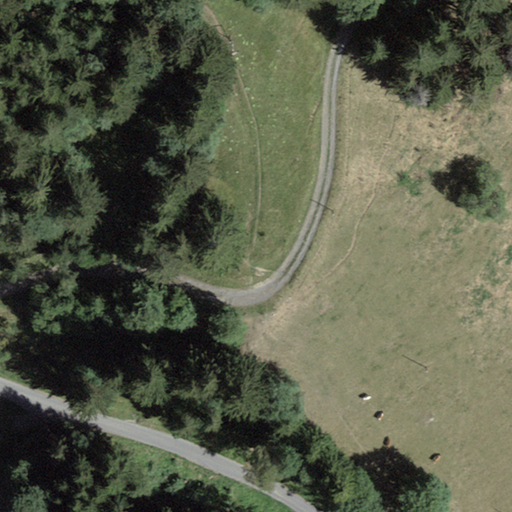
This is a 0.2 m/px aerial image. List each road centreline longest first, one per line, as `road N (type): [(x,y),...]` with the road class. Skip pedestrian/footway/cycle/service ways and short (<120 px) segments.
road 1 (track): [(0,289),(67,270),(170,281),(217,298),(250,297),(275,282),(294,258),(330,171),(340,45),(367,0)]
road 2 (unclassified): [(0,382),(212,459),(309,511)]
